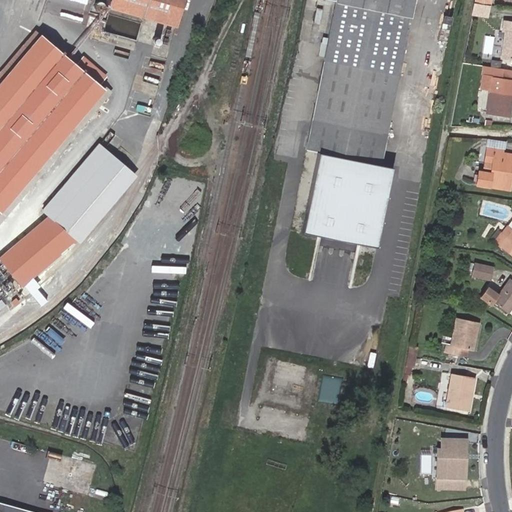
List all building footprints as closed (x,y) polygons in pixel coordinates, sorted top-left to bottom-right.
[(184,30),(192,0),(123,0),(121,11),(184,30)] [(340,0),(337,16),(409,31),(415,0),(340,0)] [(494,2),(481,0),(477,0),(476,8),(493,10),(494,2)] [(453,16),(446,14),(445,21),(452,22),(453,16)] [(336,22),(408,39),(409,31),(337,16),(336,22)] [(389,134),(408,39),(336,22),(316,120),(389,134)] [(0,233),(121,98),(110,89),(116,82),(94,62),(87,70),(84,68),(86,67),(44,29),(0,77),(0,233)] [(511,87),(496,85),(491,119),(511,121),(511,87)] [(389,134),(316,120),(310,149),(322,151),(384,163),(389,134)] [(498,156),(506,157),(507,146),(491,143),(490,152),(499,153),(498,156)] [(81,246),(139,177),(101,145),(43,211),(48,217),(0,257),(0,260),(25,292),(78,243),(81,246)] [(384,163),(322,151),(307,231),(381,245),(396,165),(384,163)] [(498,156),(499,153),(490,152),(488,167),(495,168),(494,178),(481,176),(479,188),(511,193),(511,176),(511,169),(511,158),(506,157),(498,156)] [(494,245),(498,249),(506,238),(502,234),(494,245)] [(511,242),(506,238),(498,249),(505,254),(506,252),(511,256),(511,242)] [(499,274),(480,271),(478,287),(496,290),(499,274)] [(0,292),(10,283),(0,272),(0,292)] [(511,288),(501,302),(490,293),(482,303),(494,312),(496,309),(511,319),(511,318),(511,288)] [(431,309),(420,307),(419,315),(429,318),(431,309)] [(272,318),(269,349),(288,350),(291,319),(272,318)] [(481,329),(460,325),(455,352),(450,351),(448,360),(462,362),(464,355),(476,357),(481,329)] [(351,332),(344,362),(374,369),(381,338),(351,332)] [(412,352),(410,363),(418,364),(420,353),(412,352)] [(274,383),(288,387),(290,381),(304,384),(309,366),(279,359),(274,383)] [(418,364),(410,363),(408,373),(416,375),(418,364)] [(324,377),(323,384),(342,386),(342,378),(324,377)] [(471,400),(475,401),(478,384),(456,380),(450,413),(468,417),(471,400)] [(261,407),(257,432),(308,440),(312,415),(261,407)] [(446,448),(446,459),(451,459),(450,486),(445,485),(441,485),(440,497),(468,497),(469,448),(446,448)] [(0,511),(36,511),(0,502),(0,511)]
